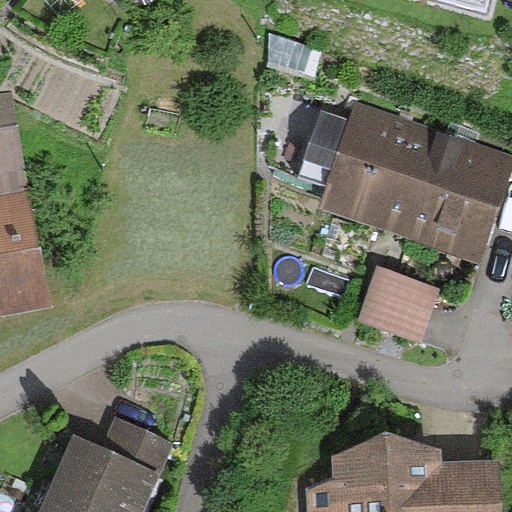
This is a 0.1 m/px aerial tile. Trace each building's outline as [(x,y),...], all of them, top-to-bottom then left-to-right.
[(0,206),(31,201),(12,89),(0,90),(0,206)] [(328,186),(320,208),(483,265),(511,182),(511,151),(354,96),(347,116),(324,108),(299,176),(328,186)] [(0,206),(0,320),(50,312),(31,201),(0,206)] [(379,267),(359,320),(423,344),(442,291),(379,267)] [(76,445),(46,511),(143,511),(173,446),(119,423),(104,458),(76,445)] [(442,465),(441,451),(387,434),(334,458),(336,478),(311,488),(312,511),(503,511),(500,462),(442,465)]
